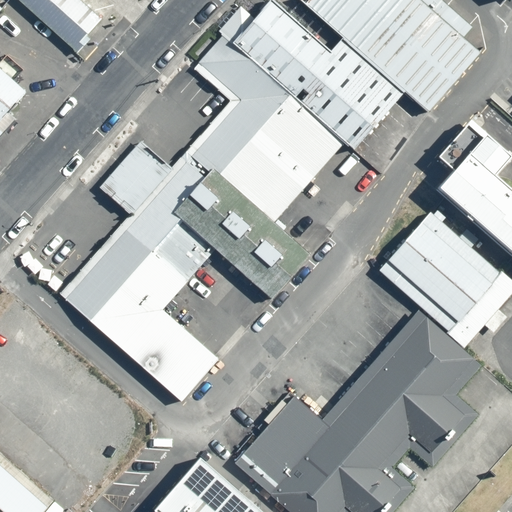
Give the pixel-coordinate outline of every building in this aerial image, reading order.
[(103,18),(83,0),(19,0),(79,53),(86,46),(82,42),(103,18)] [(354,139),(404,82),(347,35),(333,51),(274,0),(272,0),(256,19),(235,42),(347,133),(354,139)] [(315,0),(311,5),(347,35),(404,82),(440,112),(476,69),(491,52),(428,0),(315,0)] [(0,12),(4,8),(0,5),(0,138),(18,118),(11,112),(29,92),(0,66),(0,12)] [(226,34),(235,42),(256,19),(242,6),(221,30),(226,34)] [(347,133),(235,42),(226,34),(200,63),(242,100),(67,299),(180,396),(212,360),(155,310),(217,241),(273,290),(305,255),(268,223),(347,133)] [(242,100),(200,63),(195,68),(231,101),(173,167),(142,141),(101,187),(132,215),(61,294),(67,299),(242,100)] [(511,154),(473,122),(473,119),(440,157),(455,170),(437,190),(511,255),(511,187),(496,174),(511,155),(511,154)] [(502,273),(432,212),(380,271),(450,331),(459,321),(461,323),(494,284),(493,283),(502,273)] [(459,321),(450,331),(467,346),(486,325),(495,333),(509,317),(500,309),(511,295),(511,282),(502,273),(493,283),(494,284),(461,323),(459,321)] [(296,400),(236,467),(290,511),(342,511),(347,507),(352,511),(381,511),(402,488),(381,469),(411,435),(433,454),(467,416),(444,396),(476,358),(424,309),(323,424),(296,400)] [(352,511),(347,507),(342,511),(393,511),(405,499),(416,487),(393,467),(412,445),(435,465),(481,414),(460,395),(485,366),(476,358),(444,396),(467,416),(433,454),(411,435),(381,469),(402,488),(381,511),(352,511)] [(0,451),(0,462),(50,507),(56,500),(0,451)] [(266,511),(203,457),(157,510),(158,511),(266,511)] [(0,511),(45,511),(50,507),(0,462),(0,511)]
